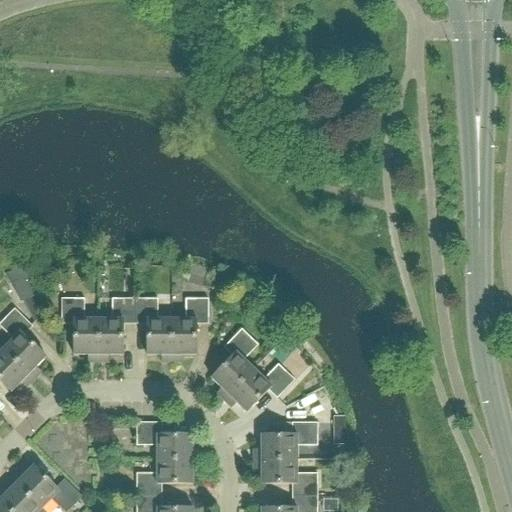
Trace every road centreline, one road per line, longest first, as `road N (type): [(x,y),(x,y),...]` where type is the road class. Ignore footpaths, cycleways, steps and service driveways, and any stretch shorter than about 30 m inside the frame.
road 1 (residential): [(227,511),(222,443),(169,392),(66,395),(0,456)]
road 2 (tertiary): [(511,467),(484,366),(478,195)]
road 3 (tertiary): [(456,0),(478,195)]
road 4 (tertiary): [(478,195),(497,0)]
